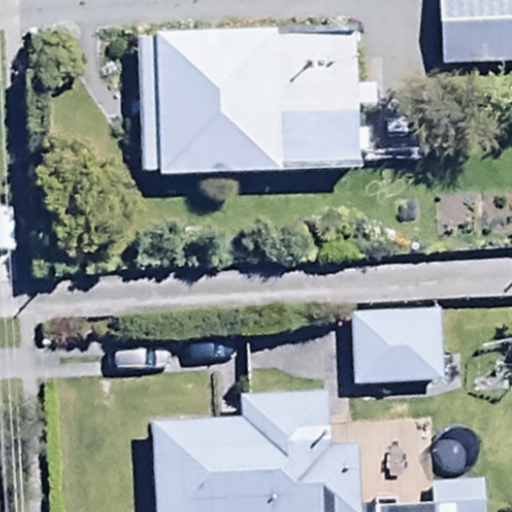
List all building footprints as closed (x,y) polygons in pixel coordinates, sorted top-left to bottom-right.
[(511,0),(437,0),(438,79),(511,77),(511,0)] [(357,184),(354,49),(275,52),(275,44),(134,48),(136,183),(158,182),(158,189),(357,184)] [(437,321),(349,323),(350,394),(438,392),(437,321)] [(240,434),(153,438),(154,511),(355,511),(353,455),(322,456),(320,405),(239,408),(240,434)] [(371,511),(370,511),(481,511),(482,497),(430,496),(430,511),(371,511)]
